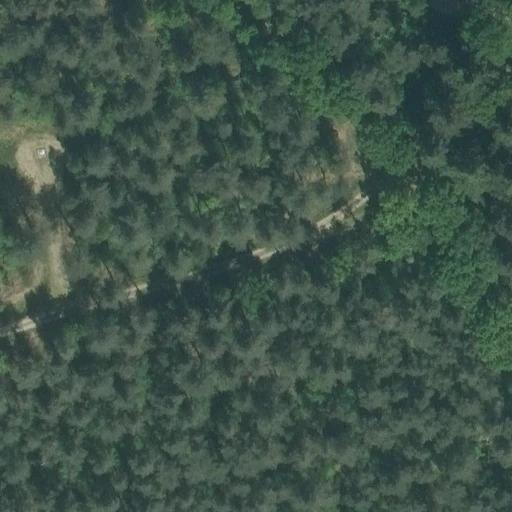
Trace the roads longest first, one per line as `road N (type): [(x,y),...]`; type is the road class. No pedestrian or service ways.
road 1 (track): [(0,352),(413,202),(511,61)]
road 2 (track): [(240,0),(511,314)]
